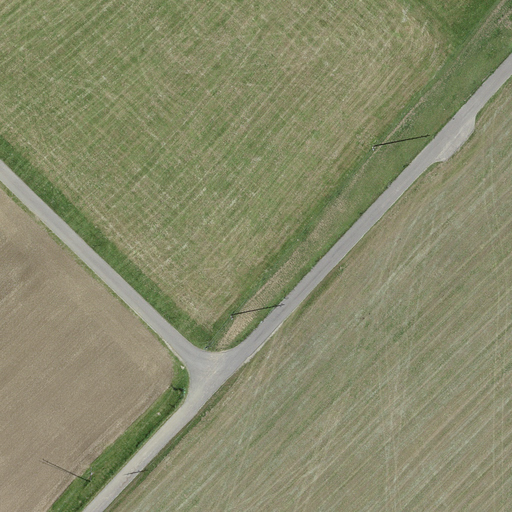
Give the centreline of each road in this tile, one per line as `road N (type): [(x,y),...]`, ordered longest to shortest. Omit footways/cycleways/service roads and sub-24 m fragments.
road 1 (unclassified): [(0,171),(215,381),(511,63)]
road 2 (track): [(89,511),(215,381)]
